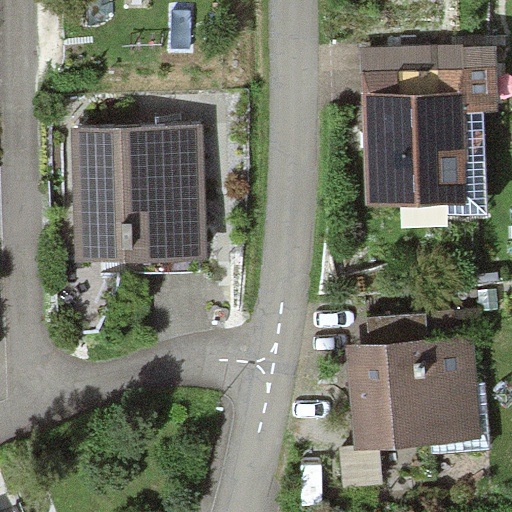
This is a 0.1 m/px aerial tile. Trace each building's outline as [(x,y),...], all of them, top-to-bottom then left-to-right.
[(361,41),(363,83),(462,80),(462,96),(465,96),(465,98),(485,97),(499,97),(497,37),(361,41)] [(462,80),(363,83),(363,102),(367,196),(447,193),(447,188),(468,187),(465,98),(465,96),(462,96),(462,80)] [(488,205),(485,97),(465,98),(468,187),(447,188),(447,193),(448,212),(462,206),(488,205)] [(74,120),(77,248),(209,245),(206,117),(135,119),(74,120)] [(481,301),(455,303),(457,326),(473,325),(474,332),(483,331),(481,301)] [(455,303),(394,308),(396,332),(457,326),(455,303)] [(396,332),(346,336),(350,382),(355,438),(355,440),(380,438),(482,429),(474,332),(473,325),(457,326),(396,332)] [(355,438),(340,439),(345,481),(384,477),(380,438),(355,440),(355,438)]
